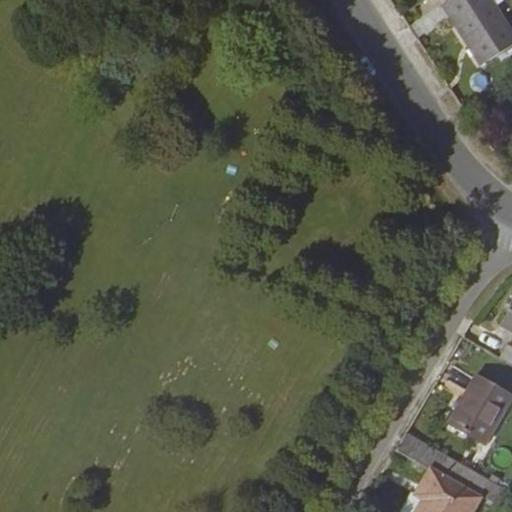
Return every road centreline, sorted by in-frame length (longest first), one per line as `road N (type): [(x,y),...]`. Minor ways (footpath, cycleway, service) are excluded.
road 1 (residential): [(341,511),(511,238)]
road 2 (secondary): [(354,0),(462,168),(511,212)]
